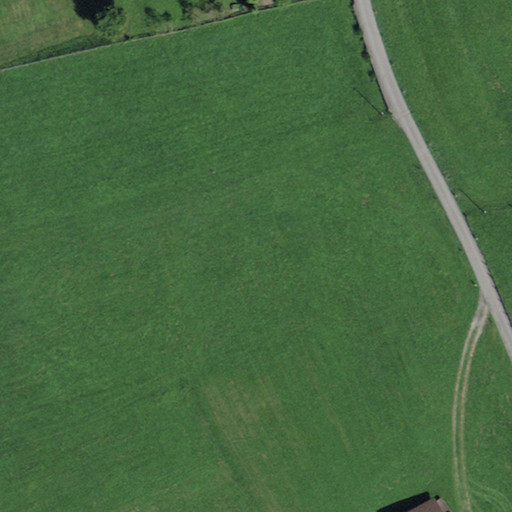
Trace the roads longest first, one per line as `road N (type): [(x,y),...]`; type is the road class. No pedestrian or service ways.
road 1 (unclassified): [(365,0),(511,347)]
road 2 (track): [(465,511),(460,383),(488,291)]
